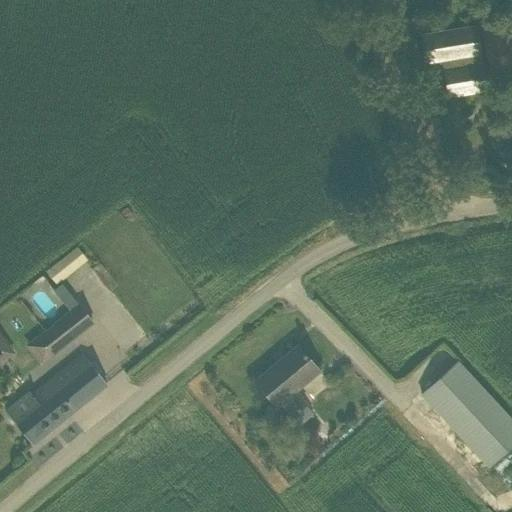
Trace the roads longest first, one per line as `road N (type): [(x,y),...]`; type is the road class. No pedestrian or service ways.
road 1 (unclassified): [(5,511),(346,234),(451,208)]
road 2 (unclassified): [(451,208),(349,0)]
